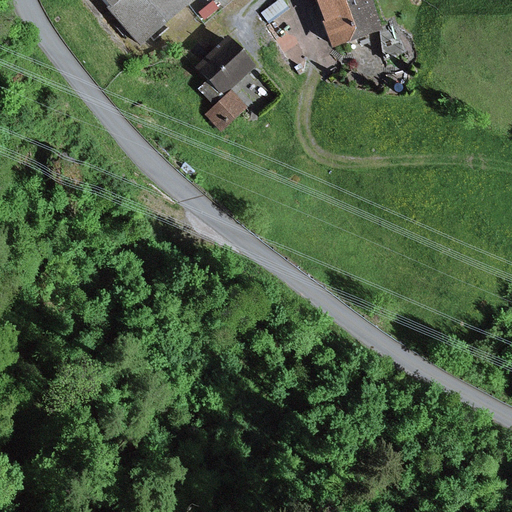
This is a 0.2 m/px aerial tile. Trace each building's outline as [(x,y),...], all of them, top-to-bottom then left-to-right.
[(95,0),(137,50),(190,6),(185,0),(95,0)] [(281,0),(279,0),(260,15),(268,25),(289,9),(281,0)] [(312,0),(331,50),(381,32),(369,0),(312,0)] [(212,3),(198,14),(203,20),(217,10),(212,3)] [(394,26),(381,32),(383,61),(403,54),(394,26)] [(224,40),(194,70),(204,81),(196,89),(213,106),(252,68),(224,40)] [(229,93),(205,118),(220,132),(244,108),(229,93)]
